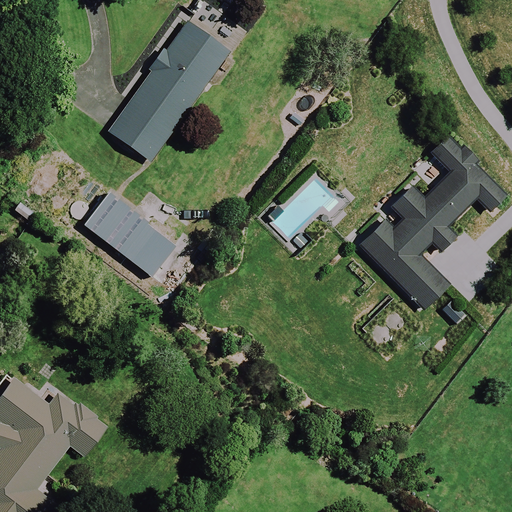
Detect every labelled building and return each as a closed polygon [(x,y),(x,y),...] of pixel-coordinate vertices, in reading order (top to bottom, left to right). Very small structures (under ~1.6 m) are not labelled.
[(151,164),(231,51),(208,34),(188,20),(108,134),(151,164)] [(506,197),(447,139),(430,157),(448,176),(424,200),(412,188),(391,209),(395,213),(357,250),(421,314),(449,287),(420,257),(431,245),(442,257),(459,240),(448,229),(475,202),(488,215),(506,197)] [(148,223),(109,194),(83,228),(161,286),(171,272),(133,243),(148,223)] [(12,199),(0,216),(0,228),(22,243),(39,217),(12,199)] [(0,511),(58,511),(61,509),(38,492),(69,448),(85,460),(107,429),(50,388),(42,400),(11,378),(0,393),(0,511)]
